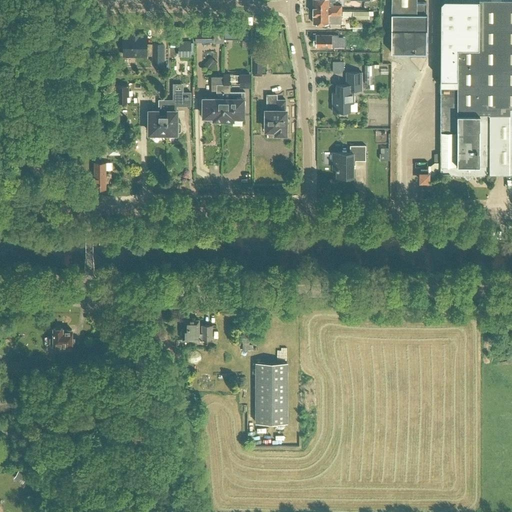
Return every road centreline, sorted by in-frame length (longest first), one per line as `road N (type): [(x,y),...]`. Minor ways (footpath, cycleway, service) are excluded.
road 1 (unclassified): [(90,298),(511,291)]
road 2 (unclassified): [(154,511),(146,372),(108,332),(90,298)]
road 3 (unknown): [(397,215),(399,120),(431,57),(433,0)]
road 4 (unclassified): [(88,208),(307,212)]
road 5 (residential): [(307,212),(294,5)]
road 6 (unclassified): [(307,212),(511,217)]
road 7 (residential): [(294,5),(125,9),(110,0)]
